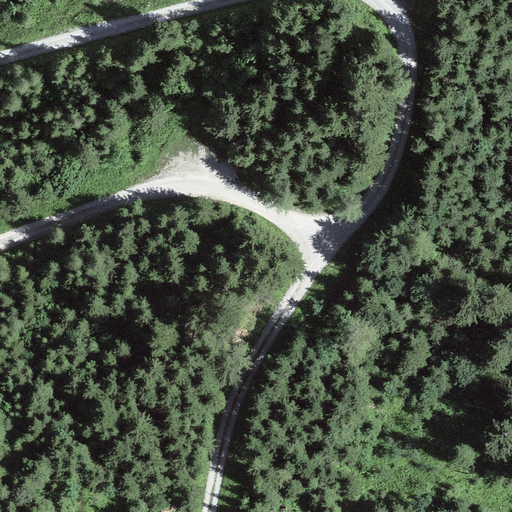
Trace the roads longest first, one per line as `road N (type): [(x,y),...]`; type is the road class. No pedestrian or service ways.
road 1 (track): [(387,0),(407,45),(409,76),(406,129),(393,169),(369,211),(326,251),(270,339),(242,393),(212,511)]
road 2 (track): [(0,241),(142,191),(186,184),(224,189),(281,213),(326,251)]
road 3 (track): [(0,60),(224,0)]
